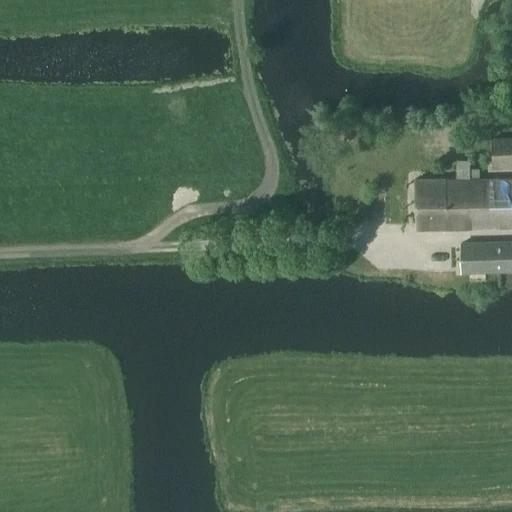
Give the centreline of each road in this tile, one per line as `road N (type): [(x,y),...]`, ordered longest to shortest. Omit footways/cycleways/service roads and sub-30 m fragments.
road 1 (track): [(511,236),(0,253)]
road 2 (track): [(144,246),(196,206),(263,200),(276,168),(239,61),(236,0)]
